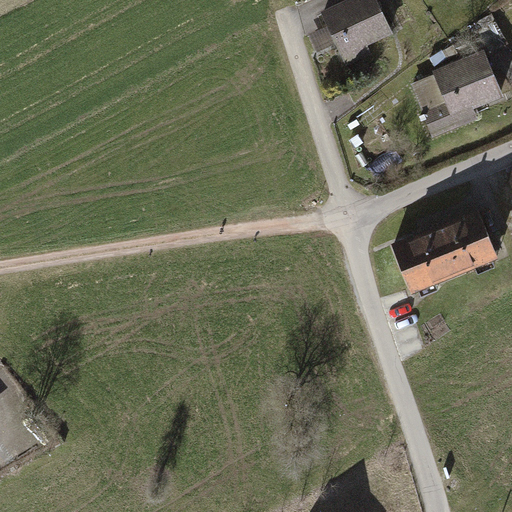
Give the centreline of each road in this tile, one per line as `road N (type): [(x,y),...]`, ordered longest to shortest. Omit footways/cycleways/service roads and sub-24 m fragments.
road 1 (track): [(349,218),(0,267)]
road 2 (residential): [(349,218),(438,511)]
road 3 (residential): [(289,9),(349,218)]
road 4 (residential): [(511,150),(349,218)]
